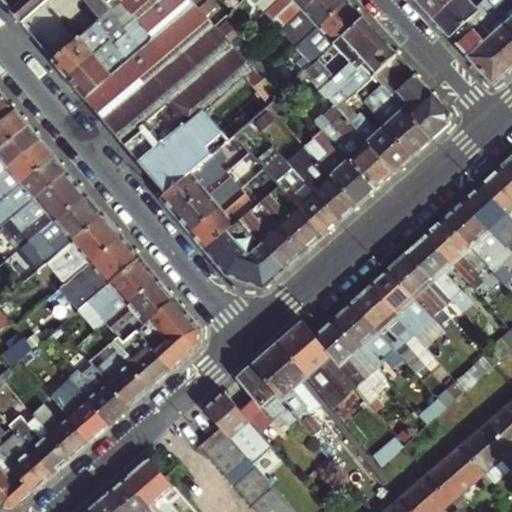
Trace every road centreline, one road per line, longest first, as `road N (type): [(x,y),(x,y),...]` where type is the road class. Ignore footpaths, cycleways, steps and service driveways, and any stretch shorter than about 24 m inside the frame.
road 1 (residential): [(247,335),(0,41)]
road 2 (residential): [(490,121),(247,335)]
road 3 (residential): [(247,335),(47,511)]
road 4 (residential): [(379,0),(490,121)]
